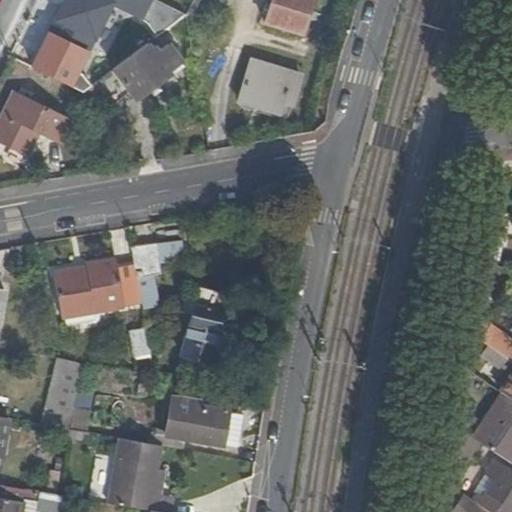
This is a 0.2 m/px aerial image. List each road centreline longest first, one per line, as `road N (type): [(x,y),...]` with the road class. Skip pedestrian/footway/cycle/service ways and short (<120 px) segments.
road 1 (residential): [(372,511),(397,357),(449,138)]
road 2 (residential): [(341,158),(277,511)]
road 3 (residential): [(0,220),(341,158)]
road 4 (residential): [(391,0),(341,158)]
road 5 (residential): [(449,138),(487,0)]
